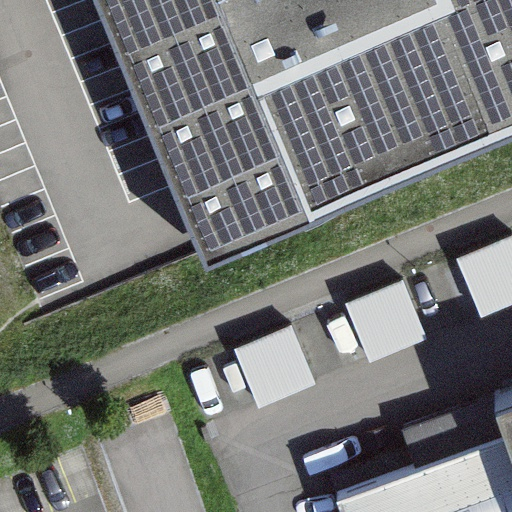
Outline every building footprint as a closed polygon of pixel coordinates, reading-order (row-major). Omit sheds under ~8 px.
[(511,127),(511,0),(104,0),(208,252),(511,127)] [(511,228),(460,249),(482,307),(511,295),(511,228)] [(408,271),(348,294),(372,354),(431,331),(408,271)] [(239,340),(262,398),(320,375),(297,317),(239,340)] [(511,511),(511,359),(496,365),(509,402),(336,461),(354,511),(511,511)]
